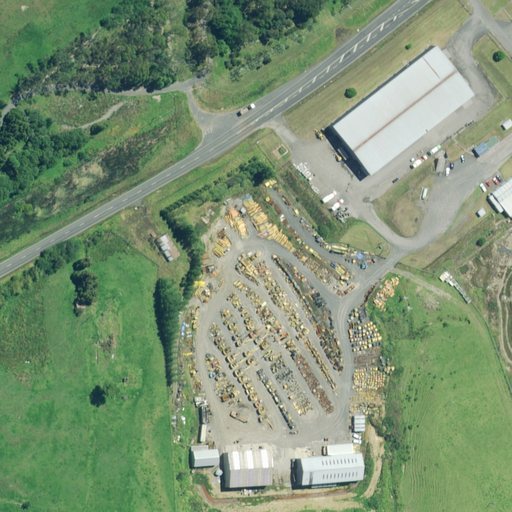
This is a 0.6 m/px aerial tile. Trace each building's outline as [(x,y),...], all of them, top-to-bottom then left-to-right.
[(427,49),(320,133),(359,182),(466,98),(427,49)] [(511,124),(511,123),(509,119),(501,125),(505,130),(511,124)] [(499,142),(494,136),(483,144),(481,143),(472,149),(478,157),(499,142)] [(511,173),(486,194),(494,204),(511,190),(511,173)] [(486,213),(482,208),(477,212),(480,217),(486,213)] [(168,232),(155,240),(169,261),(182,252),(168,232)] [(360,417),(349,417),(350,434),(361,434),(360,417)] [(212,450),(189,452),(190,468),(213,466),(212,450)] [(355,456),(290,460),(291,486),(357,482),(355,456)]
